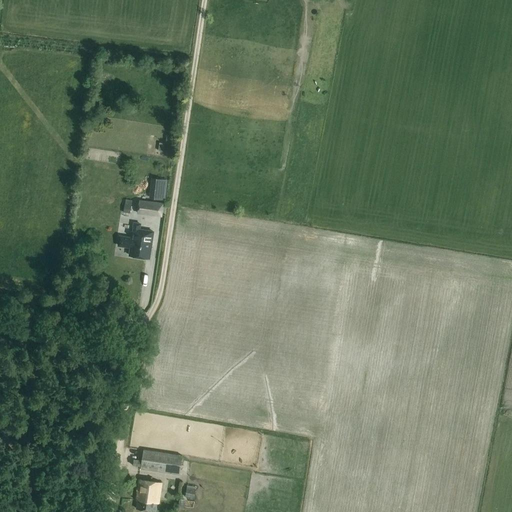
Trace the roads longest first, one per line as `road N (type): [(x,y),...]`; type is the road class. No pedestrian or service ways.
road 1 (track): [(134,318),(144,317),(158,294),(204,0)]
road 2 (track): [(105,511),(134,318)]
